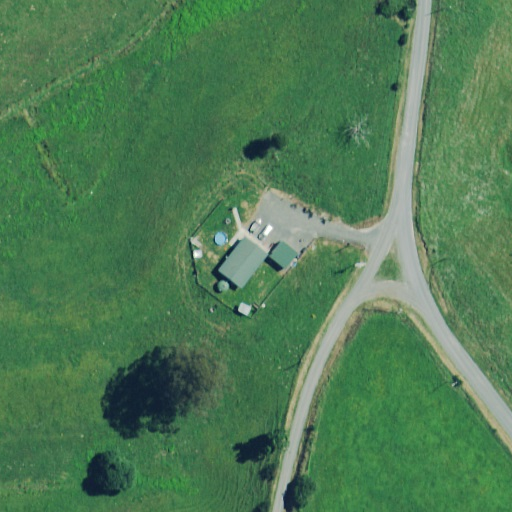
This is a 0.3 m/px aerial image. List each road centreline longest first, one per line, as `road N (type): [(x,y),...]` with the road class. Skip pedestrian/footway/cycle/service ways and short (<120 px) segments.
road 1 (unclassified): [(269,511),(323,332),(381,236)]
road 2 (unclassified): [(381,236),(409,0)]
road 3 (residential): [(511,417),(381,236)]
